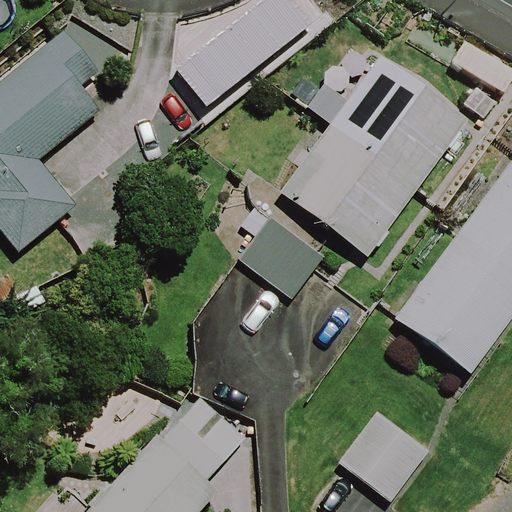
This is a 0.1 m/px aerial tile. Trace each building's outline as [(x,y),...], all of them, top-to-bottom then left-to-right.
[(37,166),(97,120),(79,96),(98,82),(60,33),(0,79),(0,252),(10,265),(74,215),(37,166)] [(467,120),(380,56),(273,201),(360,265),(467,120)] [(511,315),(511,161),(389,328),(463,382),(511,315)] [(315,267),(264,227),(235,265),(286,305),(315,267)] [(243,443),(198,403),(157,451),(149,444),(89,511),(203,511),(214,500),(202,490),(243,443)] [(421,460),(371,422),(334,471),(385,509),(421,460)]
